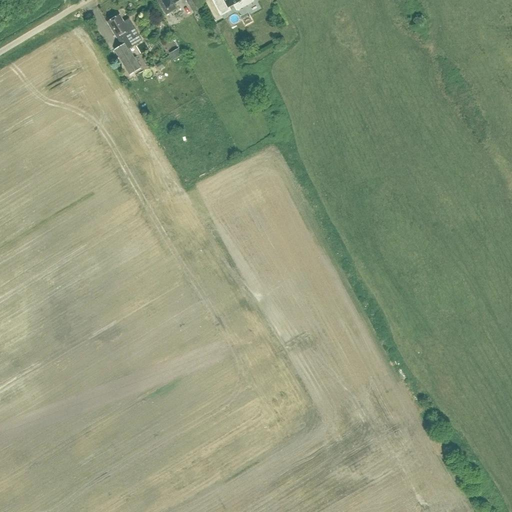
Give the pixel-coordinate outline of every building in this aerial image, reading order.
[(174,3),(179,0),(178,0),(157,0),(167,15),(178,9),(174,3)] [(186,0),(193,12),(202,7),(197,0),(186,0)] [(213,0),(221,15),(231,10),(229,7),(242,0),(245,6),(253,2),(252,0),(213,0)] [(112,18),(111,21),(109,22),(118,37),(121,42),(123,45),(116,50),(131,75),(142,69),(130,49),(143,41),(139,36),(129,19),(124,23),(120,15),(117,17),(114,17),(112,18)] [(178,47),(169,52),(172,59),(182,54),(178,47)]
